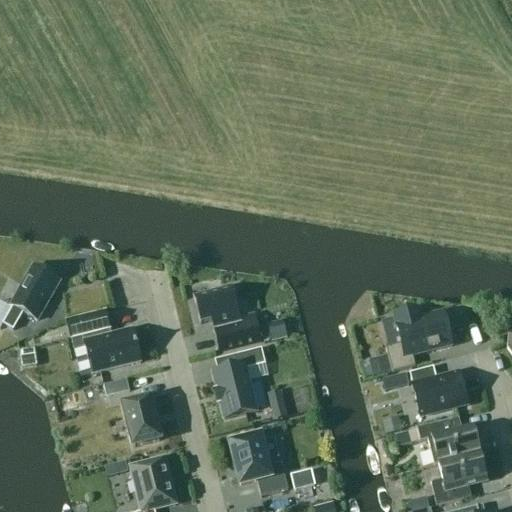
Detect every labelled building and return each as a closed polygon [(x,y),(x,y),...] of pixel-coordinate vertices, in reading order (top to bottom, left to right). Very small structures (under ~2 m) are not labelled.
[(0,305),(0,328),(1,326),(12,332),(22,314),(36,322),(58,283),(32,268),(9,307),(11,308),(10,311),(0,305)] [(240,321),(232,291),(193,301),(200,327),(211,324),(218,353),(261,342),(254,317),(240,321)] [(67,316),(106,312),(103,292),(65,296),(67,316)] [(413,369),(410,357),(451,347),(442,315),(419,321),(417,311),(377,321),(390,374),(413,369)] [(65,323),(69,341),(82,337),(84,343),(83,343),(91,376),(140,364),(131,331),(106,338),(105,332),(108,331),(104,314),(65,323)] [(256,413),(245,371),(264,366),(260,351),(214,362),(217,374),(212,375),(216,393),(214,393),(215,396),(217,395),(218,402),(216,402),(217,405),(219,404),(223,421),(256,413)] [(436,381),(433,369),(409,375),(420,419),(466,407),(458,375),(436,381)] [(386,388),(409,386),(408,372),(385,375),(386,388)] [(129,392),(126,380),(103,386),(106,397),(129,392)] [(262,396),(267,420),(280,418),(275,393),(262,396)] [(132,449),(159,442),(149,401),(122,408),(132,449)] [(455,434),(452,422),(412,432),(416,445),(423,443),(429,469),(434,468),(479,457),(472,430),(455,434)] [(409,433),(393,437),(396,448),(412,444),(409,433)] [(230,447),(240,488),(258,483),(262,499),(287,493),(281,468),(267,471),(259,439),(230,447)] [(485,483),(479,457),(434,468),(438,484),(426,487),(432,509),(439,507),(465,501),(462,489),(485,483)] [(153,511),(154,511),(175,506),(164,460),(129,469),(140,511),(153,511)] [(313,488),(309,474),(289,479),(293,493),(313,488)] [(406,501),(407,511),(419,511),(430,511),(428,498),(406,501)]
